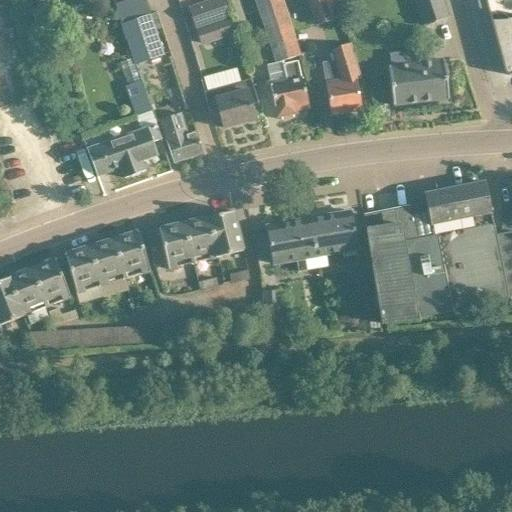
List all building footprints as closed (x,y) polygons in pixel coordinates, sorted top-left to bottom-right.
[(211,0),(188,8),(200,45),(234,34),(223,0),(211,0)] [(295,42),(288,21),(281,0),(253,0),(274,63),(299,55),(295,42)] [(342,18),(335,0),(306,0),(315,27),(342,18)] [(414,0),(423,27),(448,19),(441,0),(414,0)] [(144,15),(139,1),(116,9),(134,65),(163,56),(150,13),(144,15)] [(505,74),(506,75),(507,75),(509,76),(510,76),(511,76),(511,75),(511,19),(506,20),(507,21),(490,22),(504,72),(504,73),(505,74)] [(361,79),(355,60),(350,44),(331,50),(336,66),(323,68),(326,85),(325,85),(330,115),(361,110),(359,100),(356,80),(361,79)] [(388,68),(389,74),(393,106),(448,99),(444,61),(388,68)] [(280,117),(281,120),(293,118),(293,115),(296,115),(294,107),(308,104),(304,79),(301,80),(297,62),(284,65),(287,82),(272,85),(277,118),(280,117)] [(238,66),(204,77),(209,90),(242,79),(238,66)] [(87,149),(88,152),(97,177),(120,169),(124,179),(129,177),(131,178),(138,175),(140,173),(145,171),(141,162),(157,156),(152,143),(161,140),(156,125),(141,81),(125,87),(140,131),(87,149)] [(204,92),(205,99),(209,113),(211,118),(220,115),(224,128),(255,120),(244,81),(204,92)] [(160,121),(162,128),(173,164),(203,155),(195,132),(187,135),(180,114),(160,121)] [(404,209),(394,211),(397,225),(399,232),(402,231),(418,319),(452,312),(452,309),(511,297),(511,232),(495,235),(485,182),(424,195),(424,198),(430,226),(431,229),(435,228),(436,235),(416,238),(414,229),(413,221),(410,207),(404,209)] [(168,226),(168,227),(146,233),(155,268),(166,265),(168,270),(243,252),(233,212),(198,220),(197,219),(193,216),(184,219),(183,221),(182,221),(179,220),(171,222),(168,226)] [(351,212),(308,220),(315,257),(326,255),(328,267),(336,265),(334,254),(358,249),(351,212)] [(315,257),(308,220),(266,228),(272,265),(296,260),(298,272),(306,271),(304,259),(315,257)] [(384,227),(365,230),(371,264),(379,313),(381,324),(418,321),(418,319),(402,231),(399,232),(397,225),(384,227)] [(98,243),(99,244),(64,255),(76,294),(150,272),(138,232),(127,236),(127,234),(123,232),(114,235),(113,237),(112,237),(109,236),(101,239),(98,243)] [(0,281),(0,325),(70,298),(55,260),(45,264),(45,262),(40,260),(32,264),(31,266),(29,267),(27,266),(18,269),(16,274),(17,275),(0,281)] [(371,264),(356,267),(364,315),(379,313),(371,264)] [(229,276),(231,284),(249,279),(247,271),(229,276)] [(198,283),(199,291),(218,287),(216,279),(198,283)] [(261,292),(262,324),(282,323),(281,291),(261,292)] [(162,326),(152,327),(153,343),(163,342),(162,326)] [(142,327),(132,328),(133,344),(143,343),(142,327)] [(152,327),(142,327),(143,343),(153,343),(152,327)] [(122,328),(112,329),(113,345),(123,345),(122,328)] [(132,328),(122,328),(123,345),(133,344),(132,328)] [(112,329),(102,330),(103,346),(113,345),(112,329)] [(92,330),(82,331),(83,347),(93,346),(92,330)] [(102,330),(92,330),(93,346),(103,346),(102,330)] [(72,331),(62,332),(63,348),(73,347),(72,331)] [(82,331),(72,331),(73,347),(83,347),(82,331)] [(52,332),(42,333),(43,349),(53,349),(52,332)] [(62,332),(52,332),(53,349),(63,348),(62,332)]
